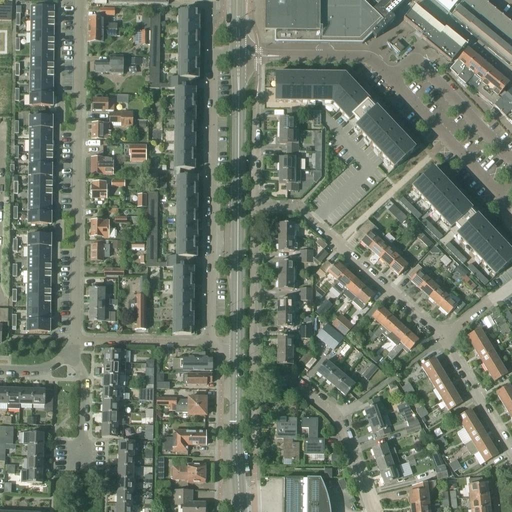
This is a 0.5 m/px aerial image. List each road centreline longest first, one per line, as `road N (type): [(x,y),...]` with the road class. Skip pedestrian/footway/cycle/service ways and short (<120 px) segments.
road 1 (residential): [(371,511),(336,417),(303,386),(253,380),(253,208)]
road 2 (residential): [(79,0),(74,340)]
road 3 (residential): [(209,343),(211,53),(238,54)]
road 4 (secondary): [(236,343),(238,54)]
road 5 (residential): [(511,227),(500,195),(373,60),(323,56)]
road 6 (residential): [(441,337),(295,208),(253,208)]
road 7 (secondary): [(240,511),(236,343)]
road 8 (residential): [(511,452),(441,337)]
road 9 (residential): [(80,471),(83,380),(67,353)]
